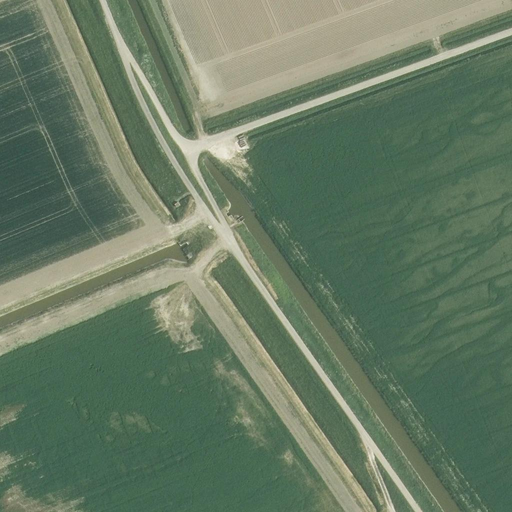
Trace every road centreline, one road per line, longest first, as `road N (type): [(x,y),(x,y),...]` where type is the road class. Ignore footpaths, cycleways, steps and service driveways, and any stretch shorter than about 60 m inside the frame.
road 1 (unclassified): [(187,152),(511,31)]
road 2 (unclassified): [(417,511),(234,246)]
road 3 (unclassified): [(234,246),(177,169),(117,35)]
road 4 (unclassified): [(187,152),(117,35)]
